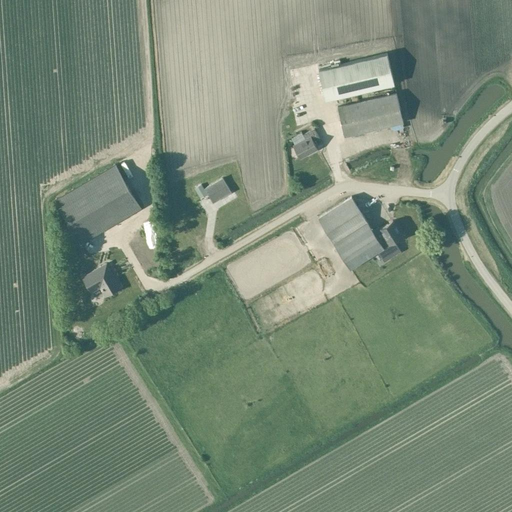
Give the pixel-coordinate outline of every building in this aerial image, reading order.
[(388,54),(319,70),(326,102),(396,86),(388,54)] [(403,122),(396,93),(337,107),(344,136),(403,122)] [(317,150),(313,143),(320,139),(314,128),(302,135),(305,139),(293,145),(300,158),(317,150)] [(142,206),(116,161),(54,197),(80,242),(142,206)] [(205,191),(201,185),(195,188),(199,194),(205,191)] [(235,206),(228,192),(210,202),(218,216),(235,206)] [(402,236),(393,220),(380,228),(379,227),(373,230),(352,196),(318,218),(350,269),(384,247),(379,240),(385,237),(389,244),(402,236)] [(82,277),(91,293),(100,288),(104,296),(120,287),(106,263),(82,277)]
